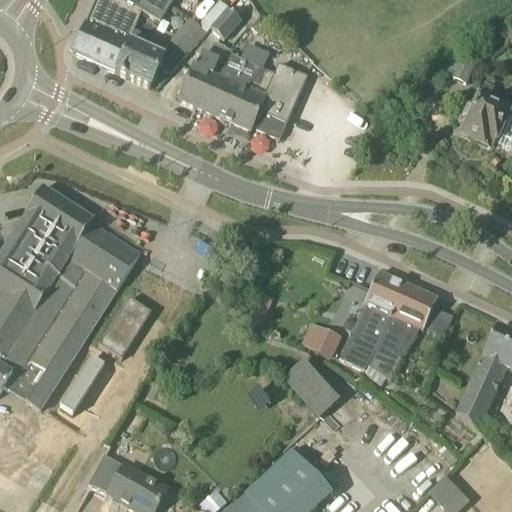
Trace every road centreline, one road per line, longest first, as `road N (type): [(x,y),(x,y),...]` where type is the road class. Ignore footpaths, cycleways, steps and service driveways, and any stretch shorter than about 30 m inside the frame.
road 1 (secondary): [(269,200),(410,240),(511,286)]
road 2 (secondary): [(511,258),(428,214),(269,200)]
road 3 (secondary): [(11,110),(167,158)]
road 4 (secondary): [(167,158),(28,75)]
